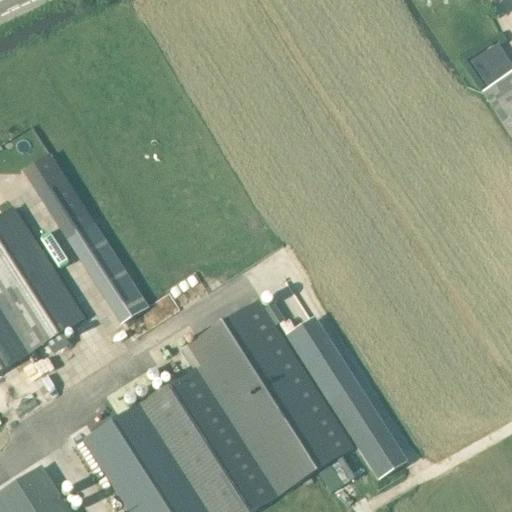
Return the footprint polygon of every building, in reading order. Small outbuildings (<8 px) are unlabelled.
[(511,69),(506,60),(479,77),(487,90),(511,74),(511,69)] [(511,137),(511,74),(487,90),(484,93),(511,137)] [(48,158),(21,175),(120,329),(147,312),(145,309),(101,241),(92,226),(48,158)] [(0,374),(83,322),(12,211),(0,219),(0,374)] [(192,373),(137,409),(202,511),(255,511),(299,484),(315,474),(327,466),(334,462),(351,451),(273,330),(262,312),(257,304),(180,353),(192,373)] [(272,306),(262,312),(273,330),(283,324),(272,306)] [(356,387),(326,406),(352,446),(377,484),(407,464),(356,387)] [(0,493),(0,511),(69,511),(41,468),(0,493)]
